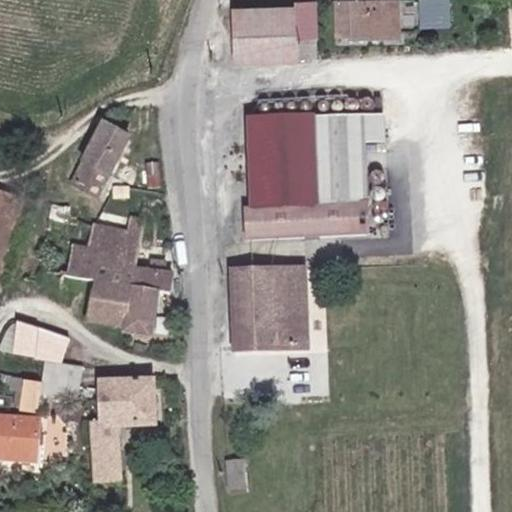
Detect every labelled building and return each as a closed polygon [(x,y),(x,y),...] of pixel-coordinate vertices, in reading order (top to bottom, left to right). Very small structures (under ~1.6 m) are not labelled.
[(330,2),(331,39),(396,38),(395,0),(330,2)] [(452,0),(421,0),(424,27),(454,24),(452,0)] [(272,6),(276,60),(294,59),(292,5),(272,6)] [(258,21),(259,61),(276,60),(272,6),(229,7),(230,21),(258,21)] [(297,9),(298,37),(312,37),(312,10),(297,9)] [(230,21),(233,62),(259,61),(258,21),(230,21)] [(247,214),(248,247),(371,244),(368,123),(318,124),(318,122),(252,124),(254,214),(247,214)] [(128,139),(101,125),(69,188),(95,201),(128,139)] [(0,257),(20,203),(0,195),(0,257)] [(50,207),(38,273),(72,279),(79,250),(92,253),(97,232),(60,223),(63,210),(50,207)] [(125,288),(120,330),(119,336),(147,341),(153,297),(163,299),(167,278),(131,271),(138,225),(126,223),(125,227),(111,225),(110,233),(97,232),(92,253),(79,250),(72,279),(90,282),(125,288)] [(300,348),(299,271),(227,273),(230,351),(300,348)] [(13,296),(31,300),(36,282),(17,278),(13,296)] [(82,323),(120,330),(125,288),(90,282),(82,323)] [(63,341),(13,322),(6,352),(60,364),(63,341)] [(73,398),(76,371),(39,363),(32,379),(37,380),(36,388),(14,380),(12,407),(34,408),(34,393),(73,398)] [(150,428),(150,383),(99,386),(97,429),(89,428),(87,486),(114,486),(116,427),(150,428)] [(0,453),(31,454),(32,420),(0,415),(0,453)]
